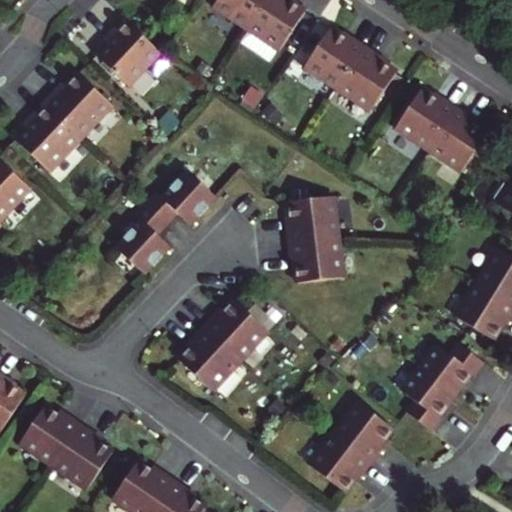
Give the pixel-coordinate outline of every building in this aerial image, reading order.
[(220,0),(219,2),(251,24),(266,0),(220,0)] [(266,0),(251,24),(253,25),(245,38),(275,59),(284,46),(284,47),(310,11),(298,3),(293,0),(266,0)] [(129,82),(162,50),(124,14),(113,24),(118,29),(107,40),(97,51),(129,82)] [(102,35),(107,40),(118,29),(113,24),(102,35)] [(309,63),(341,85),(369,44),(356,35),(353,40),(345,35),(334,27),(309,63)] [(353,40),(356,35),(349,30),(345,35),(353,40)] [(369,44),(341,85),(376,109),(401,73),(388,65),(381,59),(384,54),(369,44)] [(392,60),(384,54),(381,59),(388,65),(392,60)] [(54,87),(42,100),(78,135),(112,100),(81,70),(67,84),(59,92),(54,87)] [(62,79),(54,87),(59,92),(67,84),(62,79)] [(437,97),(426,89),(400,126),(432,148),(460,106),(448,97),(445,102),(437,97)] [(445,102),(448,97),(440,92),(437,97),(445,102)] [(47,167),(78,135),(42,100),(30,111),(35,116),(28,124),(15,136),(47,167)] [(460,106),(432,148),(467,171),(492,135),(479,126),(471,120),(475,116),(460,106)] [(23,119),(28,124),(35,116),(30,111),(23,119)] [(482,121),(475,116),(471,120),(479,126),(482,121)] [(0,218),(31,187),(0,156),(0,218)] [(162,234),(183,212),(195,224),(222,197),(191,168),(165,195),(160,190),(138,212),(144,218),(118,245),(149,273),(175,245),(162,234)] [(511,190),(503,204),(511,209),(511,219),(509,225),(511,226),(511,190)] [(293,259),(297,259),(300,281),(346,276),(336,196),(290,201),(293,222),(289,222),(291,242),(293,259)] [(511,322),(511,253),(501,246),(458,313),(496,338),(506,321),(511,324),(511,322)] [(270,329),(236,298),(222,314),(218,310),(193,338),(197,342),(182,358),(215,389),(270,329)] [(454,353),(440,342),(422,366),(404,390),(418,400),(409,411),(435,431),(444,419),(440,416),(475,371),(479,374),(488,362),(463,342),(454,353)] [(0,363),(0,426),(2,427),(27,390),(17,383),(8,377),(12,371),(0,363)] [(21,377),(12,371),(8,377),(17,383),(21,377)] [(360,401),(336,432),(312,463),(347,490),(359,475),(363,477),(386,447),(382,445),(396,428),(360,401)] [(20,441),(54,464),(88,488),(114,450),(95,437),(97,434),(67,413),(65,416),(46,404),(20,441)] [(112,497),(133,511),(201,511),(206,506),(187,493),(190,489),(160,467),(157,472),(139,459),(112,497)]
